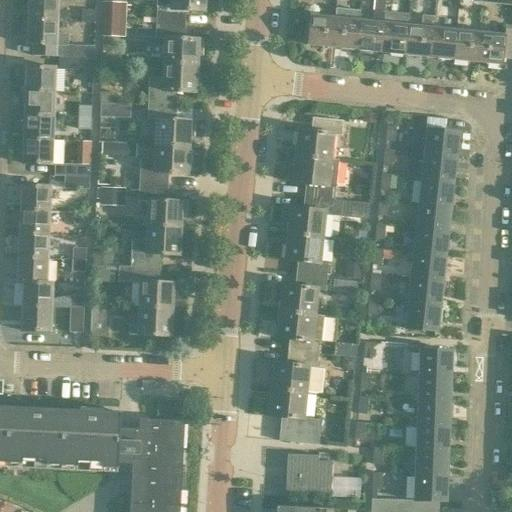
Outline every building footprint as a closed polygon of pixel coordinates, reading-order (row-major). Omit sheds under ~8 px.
[(29,0),(28,20),(56,22),(68,22),(69,11),(57,11),(57,0),(29,0)] [(157,0),(156,24),(185,25),(186,11),(204,12),(204,0),(157,0)] [(103,3),(102,22),(119,22),(120,4),(103,3)] [(333,18),(330,48),(355,50),(358,21),(359,12),(335,9),(334,18),(333,18)] [(81,23),(94,23),(95,11),(82,11),(81,23)] [(358,21),(355,50),(380,53),(384,12),(373,11),(372,22),(358,21)] [(384,12),(380,53),(403,55),(406,25),(408,15),(384,12)] [(306,45),(330,48),(333,18),(309,16),(306,45)] [(406,25),(403,55),(428,58),(431,28),(432,17),(421,16),(420,27),(406,25)] [(28,20),(27,45),(33,45),(33,56),(59,57),(93,58),(94,46),(68,46),(68,34),(56,34),(56,22),(28,20)] [(102,22),(101,36),(119,37),(119,22),(102,22)] [(165,40),(164,64),(197,66),(197,57),(202,57),(202,41),(184,39),(185,25),(156,24),(155,40),(165,40)] [(431,28),(428,58),(452,60),(455,30),(431,28)] [(480,33),(477,62),(501,65),(501,59),(510,59),(511,36),(511,30),(504,29),(504,35),(480,33)] [(455,30),(452,60),(477,62),(480,33),(455,30)] [(59,70),(93,71),(93,58),(59,57),(59,70)] [(149,78),(148,106),(177,107),(177,93),(196,94),(197,66),(164,64),(164,78),(149,78)] [(26,67),(25,92),(54,93),(55,68),(26,67)] [(25,92),(24,116),(53,117),(54,93),(25,92)] [(100,92),(99,104),(116,104),(117,93),(100,92)] [(99,104),(99,114),(116,115),(116,104),(99,104)] [(78,106),(78,117),(91,118),(91,106),(78,106)] [(157,121),(156,145),(188,147),(189,138),(194,138),(194,122),(176,120),(177,107),(148,106),(147,120),(157,121)] [(24,116),(23,140),(52,141),(53,117),(24,116)] [(77,129),(90,130),(91,118),(78,117),(77,129)] [(446,120),(422,117),(421,128),(445,131),(446,120)] [(298,131),(296,157),(330,161),(333,135),(341,136),(343,122),(312,119),(310,133),(298,131)] [(387,126),(385,142),(394,143),(395,127),(387,126)] [(426,130),(423,157),(454,160),(457,134),(426,130)] [(51,165),(52,141),(23,140),(22,164),(51,165)] [(77,159),(77,164),(65,164),(65,165),(55,164),(55,176),(65,176),(88,178),(89,165),(90,142),(76,141),(75,158),(77,159)] [(101,143),(101,156),(125,157),(125,144),(101,143)] [(140,160),(139,187),(168,188),(168,175),(187,175),(188,147),(156,145),(155,161),(140,160)] [(382,166),(391,166),(393,151),(384,150),(382,166)] [(305,185),(304,198),(334,201),(336,187),(338,161),(330,161),(296,157),(293,183),(305,185)] [(423,157),(420,183),(451,186),(454,160),(423,157)] [(395,190),(396,184),(396,178),(390,177),(390,176),(381,175),(379,191),(388,192),(389,189),(395,190)] [(65,176),(64,189),(88,190),(88,178),(65,176)] [(420,183),(417,208),(448,212),(451,186),(420,183)] [(22,186),(21,211),(49,213),(50,188),(22,186)] [(148,203),(147,226),(179,228),(179,219),(185,219),(186,203),(167,202),(168,188),(139,187),(139,203),(148,203)] [(99,188),(99,201),(125,202),(125,189),(99,188)] [(290,209),(288,235),(322,239),(325,213),(333,213),(334,201),(304,198),(302,210),(290,209)] [(386,217),(387,209),(388,200),(378,199),(377,216),(386,217)] [(417,208),(415,233),(446,236),(448,212),(417,208)] [(21,211),(20,235),(48,236),(49,213),(21,211)] [(73,225),(86,226),(87,213),(73,212),(73,225)] [(384,240),(385,232),(386,225),(376,224),(374,238),(384,240)] [(132,241),(131,268),(159,269),(160,256),(178,256),(179,228),(147,226),(146,242),(132,241)] [(415,233),(412,259),(443,261),(446,236),(415,233)] [(20,235),(19,259),(47,260),(48,236),(20,235)] [(297,262),(295,275),(326,278),(327,265),(319,264),(322,239),(288,235),(285,261),(297,262)] [(72,248),(71,260),(85,261),(86,249),(72,248)] [(401,261),(402,257),(402,253),(382,251),(383,250),(373,249),(371,265),(381,266),(381,259),(401,261)] [(93,253),(93,265),(93,266),(94,266),(96,266),(111,267),(111,266),(111,265),(111,253),(93,253)] [(19,259),(17,283),(23,284),(46,285),(47,260),(19,259)] [(412,259),(409,283),(440,287),(443,261),(412,259)] [(71,272),(85,273),(85,261),(71,260),(71,272)] [(347,263),(345,277),(360,279),(361,264),(347,263)] [(96,266),(96,278),(112,279),(113,267),(111,267),(96,266)] [(140,284),(139,309),(171,310),(171,301),(176,301),(177,284),(159,284),(159,269),(131,268),(118,267),(117,283),(140,284)] [(378,291),(379,283),(380,275),(371,274),(369,290),(378,291)] [(282,286),(279,313),(314,316),(317,290),(324,291),(326,278),(295,275),(294,288),(282,286)] [(341,279),(339,295),(355,297),(357,281),(341,279)] [(409,283),(406,307),(438,310),(440,287),(409,283)] [(23,284),(22,307),(51,309),(52,285),(46,285),(23,284)] [(71,296),(70,310),(83,310),(84,296),(71,296)] [(376,316),(377,308),(377,300),(368,299),(366,315),(376,316)] [(50,332),(51,309),(22,307),(21,331),(50,332)] [(91,307),(90,334),(105,334),(106,307),(91,307)] [(435,332),(438,310),(406,307),(404,328),(435,332)] [(170,337),(171,310),(139,309),(138,324),(129,323),(129,336),(170,337)] [(69,332),(82,333),(83,310),(70,310),(69,332)] [(289,340),(288,352),(318,355),(319,342),(321,342),(324,317),(314,316),(279,313),(277,339),(289,340)] [(364,343),(362,359),(371,360),(373,344),(364,343)] [(342,349),(341,357),(354,359),(355,350),(355,345),(343,344),(342,349)] [(419,351),(418,379),(449,379),(450,352),(419,351)] [(274,364),(271,391),(317,395),(317,394),(320,392),(323,372),(320,369),(316,368),(318,355),(288,352),(286,365),(274,364)] [(370,374),(360,373),(359,390),(368,391),(370,374)] [(418,379),(417,403),(448,405),(449,379),(418,379)] [(281,418),(278,441),(318,445),(321,421),(303,419),(305,405),(313,406),(316,403),(317,395),(271,391),(268,417),(281,418)] [(367,399),(358,398),(356,414),(366,415),(367,399)] [(0,459),(103,464),(115,465),(116,465),(116,463),(136,464),(133,511),(175,511),(180,422),(181,400),(157,399),(156,421),(139,420),(138,432),(118,431),(118,423),(0,417),(0,459)] [(417,403),(416,431),(447,431),(448,405),(417,403)] [(365,424),(355,423),(354,439),(363,440),(365,424)] [(416,431),(415,455),(446,457),(447,431),(416,431)] [(373,449),(372,464),(381,464),(382,449),(373,449)] [(415,455),(415,478),(445,481),(446,457),(415,455)] [(329,496),(331,464),(291,462),(290,494),(329,496)] [(381,473),(372,473),(372,489),(381,489),(381,473)] [(428,501),(440,502),(444,502),(445,481),(415,478),(414,501),(417,501),(428,501)] [(371,500),(370,511),(383,511),(384,500),(371,500)] [(384,500),(383,511),(393,511),(394,501),(384,500)] [(394,501),(393,511),(405,511),(406,501),(394,501)] [(406,501),(405,511),(416,511),(417,501),(414,501),(406,501)] [(417,501),(416,511),(427,511),(428,501),(417,501)] [(428,501),(427,511),(439,511),(440,502),(428,501)]
